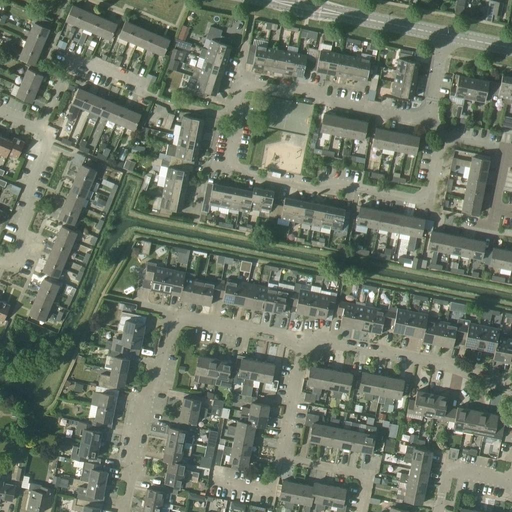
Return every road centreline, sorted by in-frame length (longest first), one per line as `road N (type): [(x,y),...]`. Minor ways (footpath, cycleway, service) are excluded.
road 1 (residential): [(226,170),(423,197),(442,136)]
road 2 (residential): [(361,511),(360,475),(282,458),(301,349)]
road 3 (residential): [(511,389),(396,352),(315,342),(301,349)]
road 4 (residential): [(122,511),(143,400),(156,386),(175,319)]
road 5 (residential): [(427,121),(241,83)]
road 6 (tertiary): [(444,35),(265,0)]
road 7 (residential): [(140,92),(142,86),(75,59),(39,132)]
road 8 (residential): [(45,144),(26,194),(22,244),(12,267),(0,261)]
road 9 (residential): [(301,349),(274,332),(175,319)]
road 10 (residential): [(494,208),(506,149),(442,136)]
